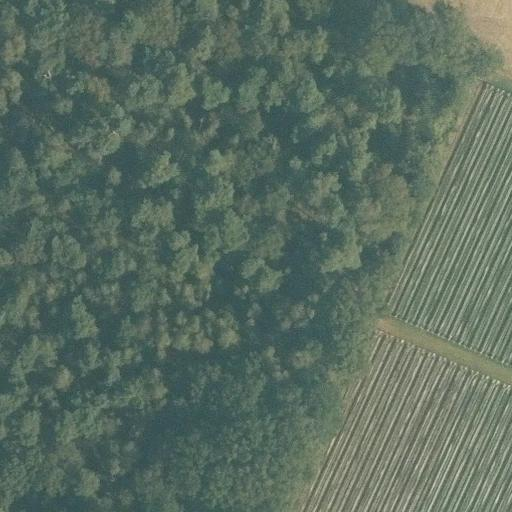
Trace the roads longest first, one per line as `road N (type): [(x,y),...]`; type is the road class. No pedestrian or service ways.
road 1 (track): [(358,4),(379,134),(375,198),(343,302),(117,329),(0,356)]
road 2 (track): [(511,384),(379,328),(343,302)]
